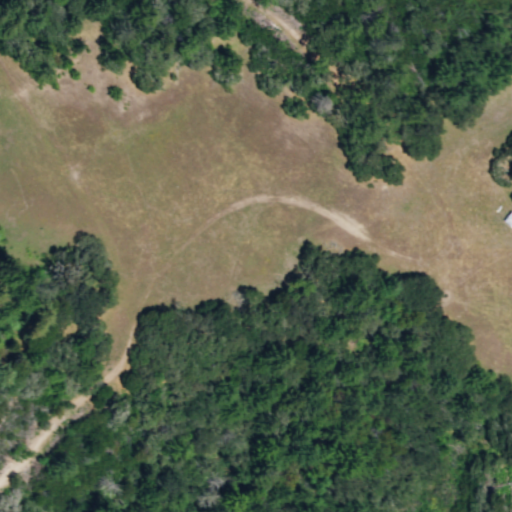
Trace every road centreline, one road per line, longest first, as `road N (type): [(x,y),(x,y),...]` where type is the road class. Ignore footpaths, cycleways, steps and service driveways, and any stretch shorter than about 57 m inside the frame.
road 1 (track): [(447,244),(433,260),(412,263),(287,200),(235,207),(160,281),(130,355),(0,490)]
road 2 (track): [(245,0),(331,69),(423,177),(443,213),(447,244),(468,256),(511,246)]
road 3 (track): [(160,281),(134,290),(122,278),(0,70)]
